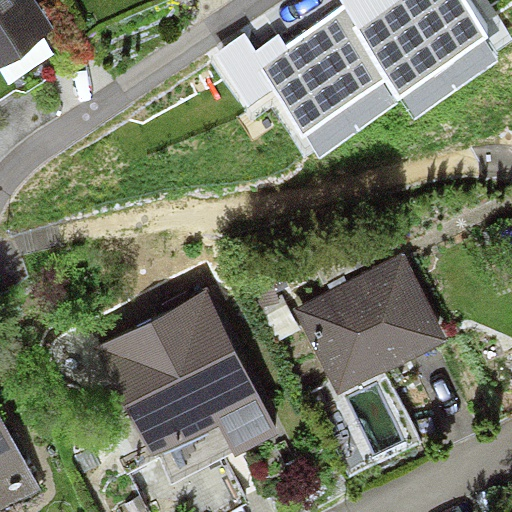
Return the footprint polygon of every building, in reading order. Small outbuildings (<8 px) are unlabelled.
[(0,0),(0,63),(50,29),(29,0),(0,0)] [(345,0),(351,8),(285,52),(277,40),(255,55),(244,39),(218,55),(251,103),(275,87),(304,129),(388,73),(400,92),(486,35),(462,0),(345,0)] [(406,257),(298,311),(342,398),(450,345),(406,257)] [(206,293),(96,347),(157,464),(268,403),(206,293)] [(0,412),(0,511),(6,511),(42,494),(0,412)]
